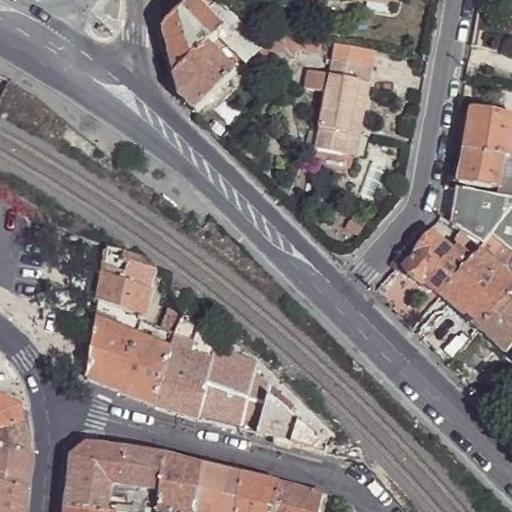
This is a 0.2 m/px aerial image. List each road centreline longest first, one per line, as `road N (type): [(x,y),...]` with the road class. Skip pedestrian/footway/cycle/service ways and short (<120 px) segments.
road 1 (residential): [(57,404),(333,481),(374,511)]
road 2 (residential): [(338,301),(420,208),(458,0)]
road 3 (secondary): [(113,87),(338,301)]
road 4 (secondary): [(338,301),(511,469)]
